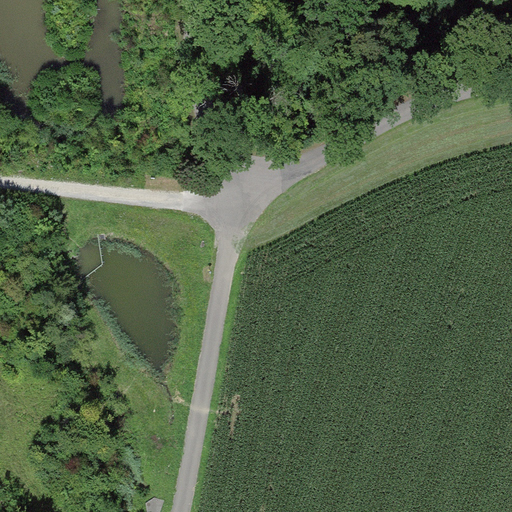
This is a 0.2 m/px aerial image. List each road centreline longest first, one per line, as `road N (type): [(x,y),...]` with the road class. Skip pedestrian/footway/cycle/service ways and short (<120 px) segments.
road 1 (track): [(235,199),(179,511)]
road 2 (track): [(0,183),(235,199)]
road 3 (track): [(190,0),(204,105),(235,199)]
road 4 (track): [(325,155),(478,81),(511,80)]
